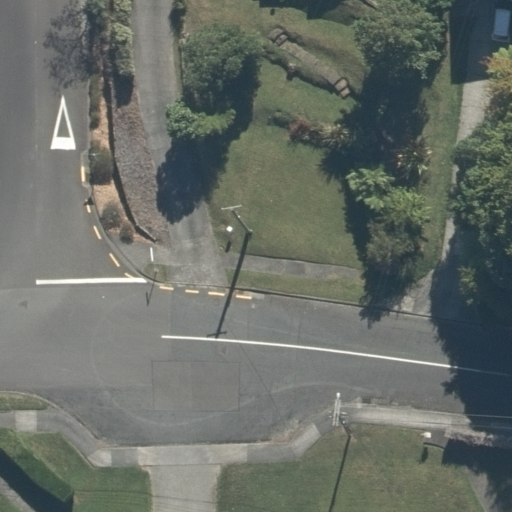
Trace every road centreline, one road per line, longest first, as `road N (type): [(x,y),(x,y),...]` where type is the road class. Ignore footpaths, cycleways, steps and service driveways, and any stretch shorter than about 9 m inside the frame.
road 1 (residential): [(41,335),(218,337),(511,374)]
road 2 (residential): [(41,335),(37,0)]
